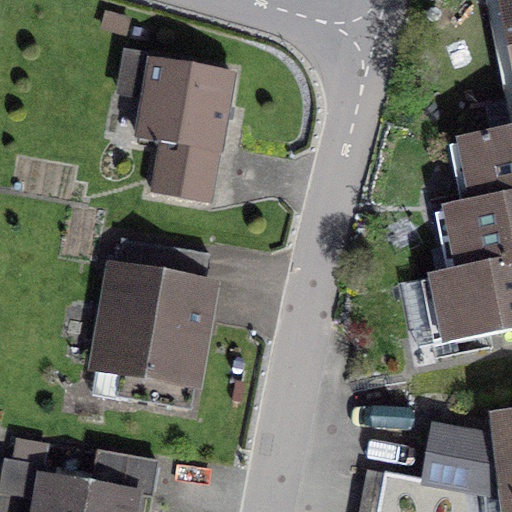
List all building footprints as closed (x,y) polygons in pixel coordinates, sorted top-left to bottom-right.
[(511,0),(500,0),(511,60),(511,0)] [(232,74),(128,55),(121,90),(146,95),(139,138),(165,143),(156,195),(208,205),(232,74)] [(511,106),(491,110),(496,135),(511,131),(511,106)] [(476,204),(511,196),(511,131),(496,135),(463,141),(476,204)] [(511,196),(476,204),(450,209),(462,272),(511,262),(511,196)] [(208,255),(121,241),(100,370),(122,374),(119,393),(191,405),(211,282),(204,281),(208,255)] [(511,330),(511,262),(462,272),(436,278),(448,343),(511,330)] [(511,418),(509,419),(511,444),(435,431),(424,478),(511,494),(511,418)] [(43,465),(6,459),(2,484),(40,490),(35,511),(134,511),(135,509),(148,511),(157,461),(99,451),(93,483),(42,474),(43,465)]
